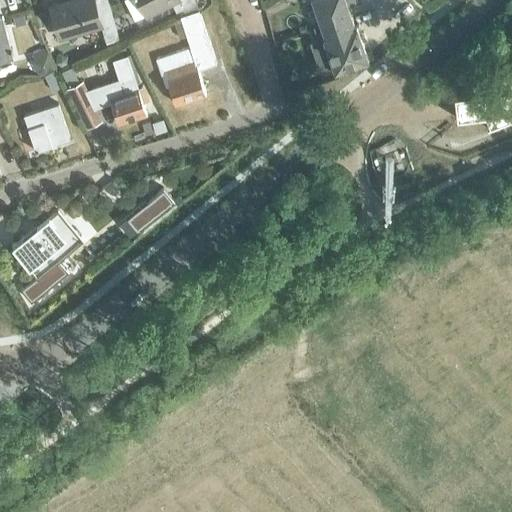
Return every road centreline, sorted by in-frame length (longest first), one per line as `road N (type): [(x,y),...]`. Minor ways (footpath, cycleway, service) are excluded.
road 1 (tertiary): [(0,365),(33,362),(68,344),(491,0)]
road 2 (unknown): [(511,143),(448,171),(359,193),(247,289),(156,350),(65,391),(0,456)]
road 3 (residential): [(248,0),(285,109),(0,206)]
